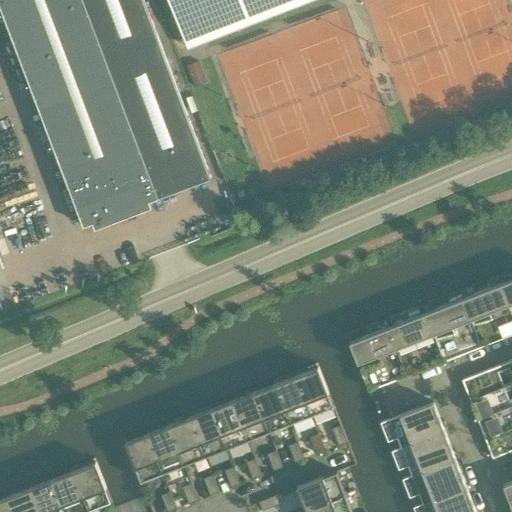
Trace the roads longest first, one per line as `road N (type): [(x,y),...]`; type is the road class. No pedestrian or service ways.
road 1 (secondary): [(0,369),(511,154)]
road 2 (residential): [(494,511),(445,378)]
